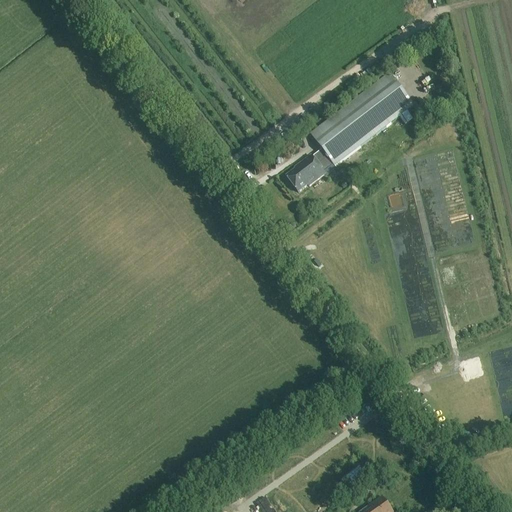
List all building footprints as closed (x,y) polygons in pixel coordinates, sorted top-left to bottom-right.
[(335,168),(334,168),(414,107),(390,76),(310,136),(322,151),(312,159),(311,157),(295,169),(296,170),(286,178),(298,194),(308,186),(309,188),(335,168)] [(349,178),(351,181),(360,174),(356,168),(351,172),(353,175),(349,178)] [(367,477),(359,466),(340,481),(348,492),(367,477)] [(332,495),(329,490),(319,497),(328,508),(344,495),(339,489),(332,495)] [(406,502),(394,511),(408,511),(412,509),(406,502)]
